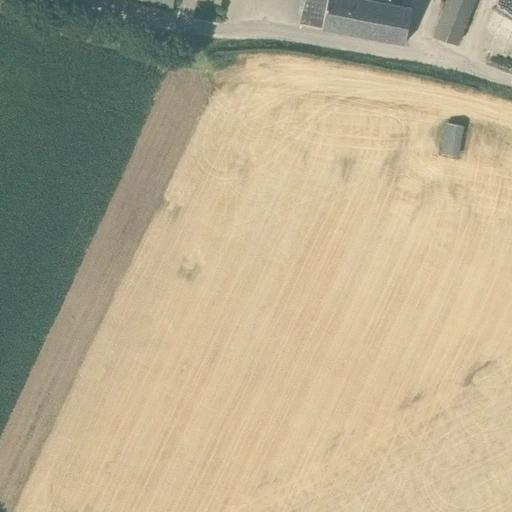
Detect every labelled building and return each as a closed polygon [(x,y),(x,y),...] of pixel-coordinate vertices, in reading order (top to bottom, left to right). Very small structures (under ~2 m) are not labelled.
[(145,0),(173,8),(173,0),(145,0)] [(324,30),(331,0),(305,0),(299,24),(324,30)] [(410,10),(388,5),(362,0),(331,0),(324,30),(404,45),(410,10)] [(446,0),(434,38),(456,46),(471,0),(446,0)] [(445,153),(464,154),(465,121),(445,121),(445,153)]
